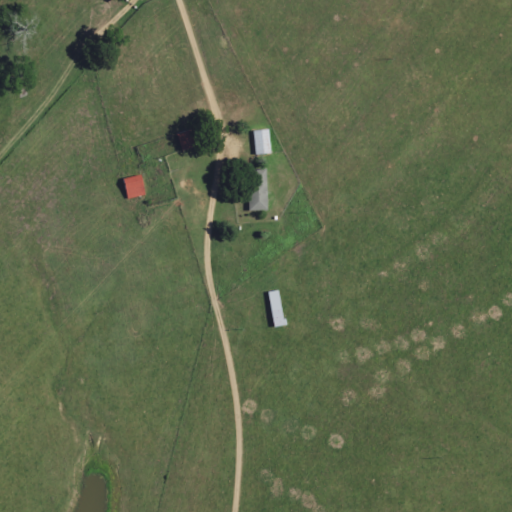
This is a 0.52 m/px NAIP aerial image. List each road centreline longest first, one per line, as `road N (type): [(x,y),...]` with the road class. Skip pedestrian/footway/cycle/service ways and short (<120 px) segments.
road 1 (residential): [(0,175),(142,0)]
road 2 (residential): [(226,154),(183,0)]
